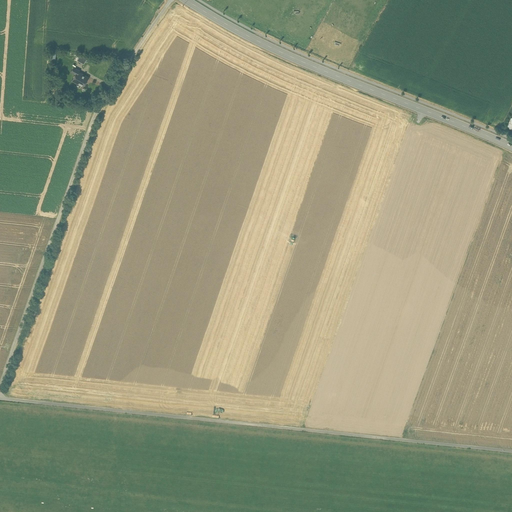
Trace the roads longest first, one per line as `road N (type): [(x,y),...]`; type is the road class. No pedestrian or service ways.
road 1 (track): [(511,451),(0,398)]
road 2 (track): [(170,0),(94,114),(0,391)]
road 3 (primary): [(511,146),(280,52),(186,0)]
